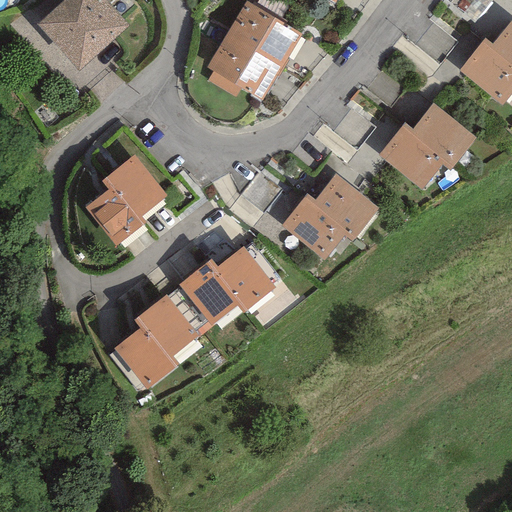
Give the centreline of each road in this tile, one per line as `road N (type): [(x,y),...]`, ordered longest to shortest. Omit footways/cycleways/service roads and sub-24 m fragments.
road 1 (track): [(156,88),(75,143),(36,250),(123,511)]
road 2 (unclassified): [(402,0),(331,95),(283,136),(218,153),(187,136),(156,88),(174,38),(169,0)]
